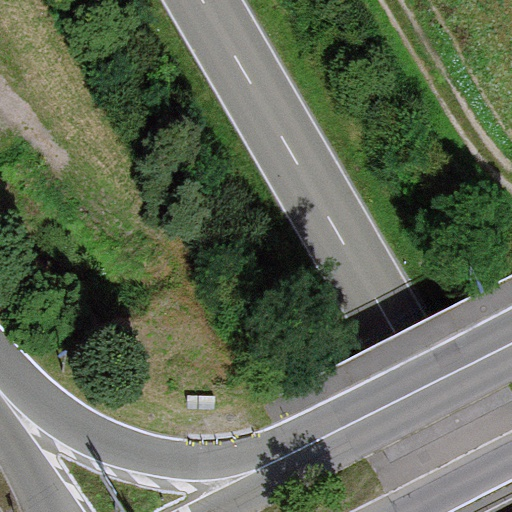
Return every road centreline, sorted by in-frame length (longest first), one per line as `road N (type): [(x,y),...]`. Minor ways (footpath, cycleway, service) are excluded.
road 1 (primary): [(511,511),(213,0)]
road 2 (secondary): [(313,455),(222,468),(160,462),(58,417),(0,368)]
road 3 (primary): [(511,345),(313,455)]
road 4 (track): [(511,179),(485,151),(391,0)]
road 5 (primary): [(402,511),(511,457)]
